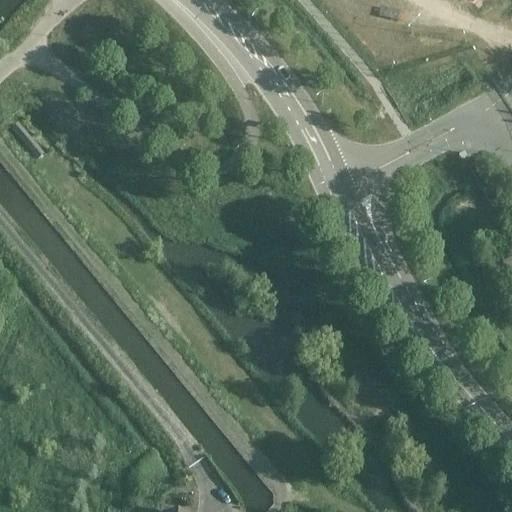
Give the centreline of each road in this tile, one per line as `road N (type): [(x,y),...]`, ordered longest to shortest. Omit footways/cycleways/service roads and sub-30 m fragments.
road 1 (tertiary): [(183,0),(273,97),(322,193)]
road 2 (tertiary): [(345,181),(294,83),(209,0)]
road 3 (tertiary): [(322,193),(384,304),(424,356),(447,371)]
road 4 (tertiary): [(447,371),(345,181)]
road 5 (unclassified): [(486,108),(345,181)]
